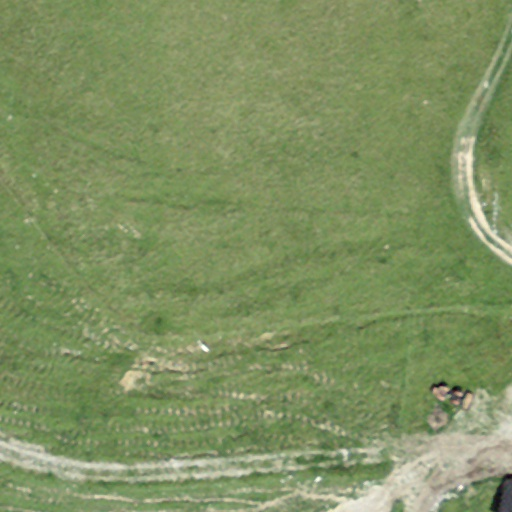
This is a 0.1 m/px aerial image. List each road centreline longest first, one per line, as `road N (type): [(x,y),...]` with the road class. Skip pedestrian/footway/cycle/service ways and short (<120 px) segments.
road 1 (track): [(437,438),(334,463),(102,484),(0,455)]
road 2 (track): [(511,58),(494,175),(511,252)]
